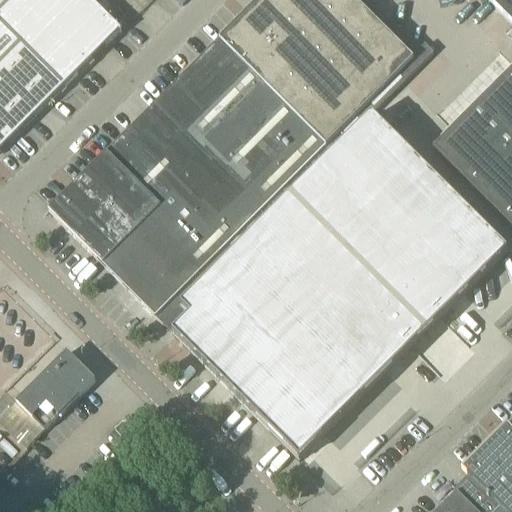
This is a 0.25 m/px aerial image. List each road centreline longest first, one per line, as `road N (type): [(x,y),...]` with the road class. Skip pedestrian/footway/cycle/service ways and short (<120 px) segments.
road 1 (tertiary): [(273,511),(0,237)]
road 2 (unclassified): [(0,212),(212,0)]
road 3 (unclassified): [(374,511),(511,373)]
